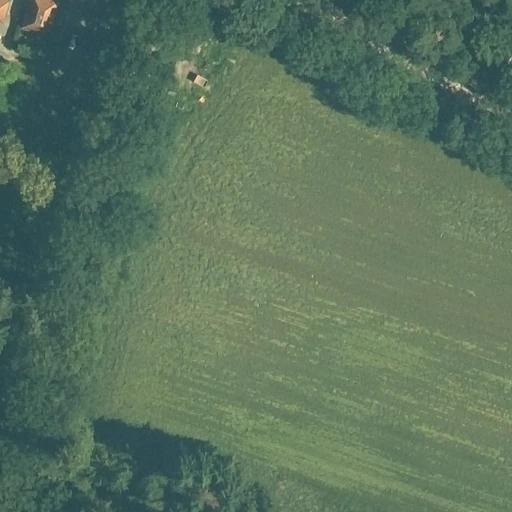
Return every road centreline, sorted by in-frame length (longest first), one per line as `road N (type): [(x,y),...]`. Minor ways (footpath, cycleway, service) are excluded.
road 1 (unclassified): [(4,511),(162,0)]
road 2 (track): [(300,0),(511,111)]
